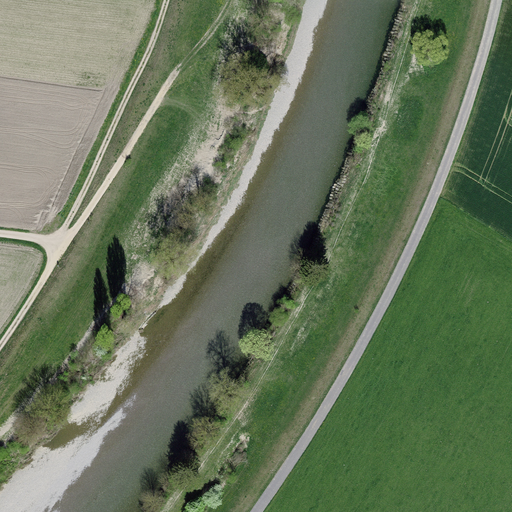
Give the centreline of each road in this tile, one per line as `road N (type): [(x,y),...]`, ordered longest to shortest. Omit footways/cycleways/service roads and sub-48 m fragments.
road 1 (unclassified): [(263,511),(340,394),(414,243),(484,65),(497,0)]
road 2 (track): [(160,0),(46,272),(0,344)]
road 3 (track): [(0,233),(68,236),(157,102)]
road 4 (track): [(238,0),(201,61),(157,102)]
